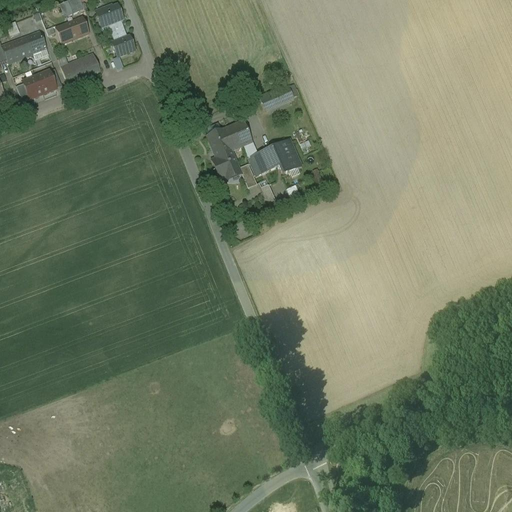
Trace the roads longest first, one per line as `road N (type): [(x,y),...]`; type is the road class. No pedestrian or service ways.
road 1 (unclassified): [(310,464),(219,247)]
road 2 (unclassified): [(310,464),(511,370)]
road 3 (residential): [(219,247),(151,64)]
road 4 (residential): [(151,64),(0,125)]
